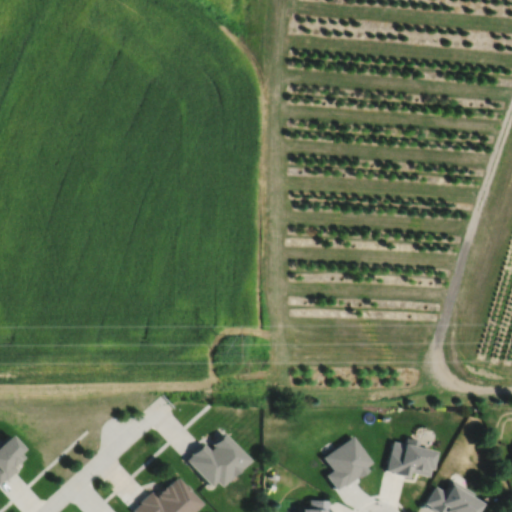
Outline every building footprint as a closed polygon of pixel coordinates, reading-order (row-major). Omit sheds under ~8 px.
[(219,432),(207,443),(209,446),(205,450),(199,442),(187,453),(188,455),(182,460),(206,486),(211,482),(216,487),(245,460),(219,432)] [(0,478),(1,480),(13,469),(8,464),(11,461),(13,463),(19,457),(14,452),(18,449),(5,435),(0,439),(0,478)] [(323,475),(333,489),(340,485),(341,486),(355,476),(356,477),(365,471),(362,467),(369,463),(350,436),(321,457),(330,470),(323,475)] [(389,440),(382,471),(390,473),(390,474),(405,478),(407,472),(424,476),(431,451),(414,447),(416,440),(403,437),(402,444),(389,440)] [(147,491),(135,502),(136,503),(128,510),(129,511),(189,511),(198,504),(186,491),(186,489),(183,485),(180,484),(174,478),(172,480),(171,478),(164,485),(164,484),(160,487),(154,491),(155,492),(152,495),(152,496),(147,491)] [(432,486),(421,503),(427,507),(426,508),(432,511),(471,511),(476,504),(467,498),(470,494),(450,481),(447,485),(446,485),(442,492),(432,486)] [(307,500),(307,509),(296,508),(296,511),(326,511),(326,508),(325,508),(325,500),(307,500)]
